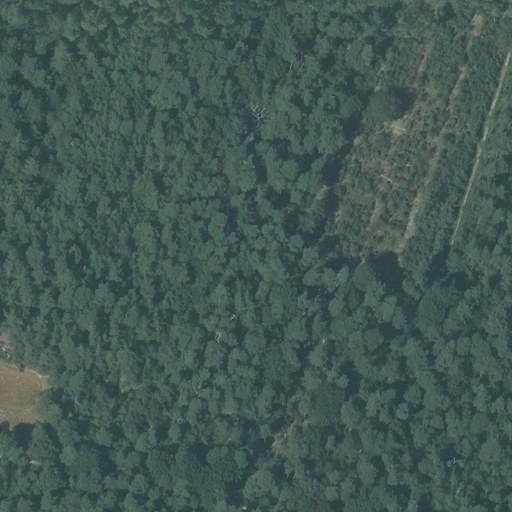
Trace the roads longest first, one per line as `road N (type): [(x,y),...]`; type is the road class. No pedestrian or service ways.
road 1 (track): [(511,26),(365,511)]
road 2 (track): [(0,456),(279,511)]
